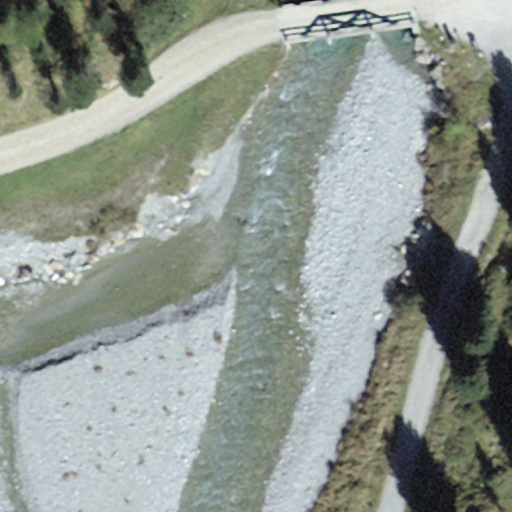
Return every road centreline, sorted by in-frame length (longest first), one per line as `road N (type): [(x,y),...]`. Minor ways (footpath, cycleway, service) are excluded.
road 1 (track): [(511,130),(392,511)]
road 2 (track): [(418,7),(284,22)]
